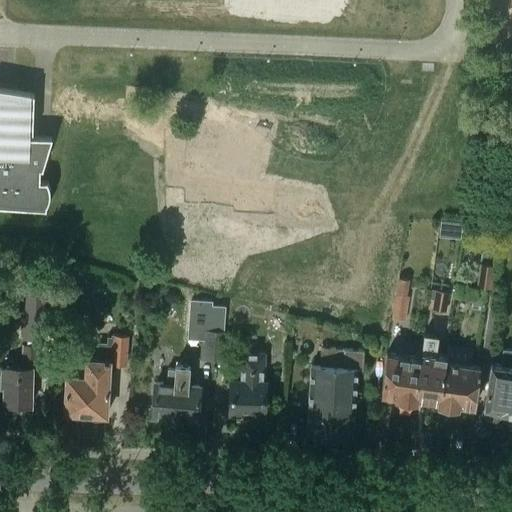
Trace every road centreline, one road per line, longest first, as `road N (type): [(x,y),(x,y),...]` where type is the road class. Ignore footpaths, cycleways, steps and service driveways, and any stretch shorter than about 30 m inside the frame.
road 1 (unclassified): [(0,483),(511,499)]
road 2 (unclassified): [(0,47),(441,58),(452,54),(458,0)]
